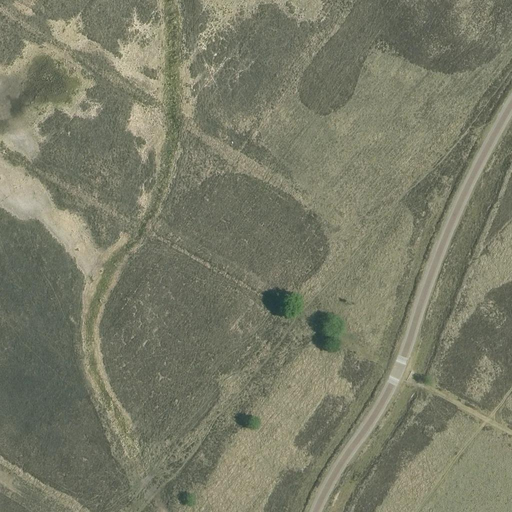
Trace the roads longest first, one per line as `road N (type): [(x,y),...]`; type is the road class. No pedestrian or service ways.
road 1 (track): [(140,511),(155,479),(177,475),(359,244),(511,70)]
road 2 (tertiary): [(316,511),(398,371),(445,234),(511,105)]
